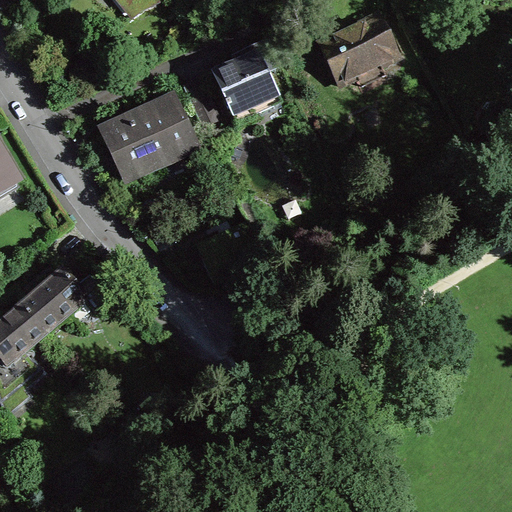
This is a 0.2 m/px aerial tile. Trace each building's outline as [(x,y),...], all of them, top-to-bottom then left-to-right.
[(159,3),(157,0),(132,0),(142,11),(159,3)] [(345,32),(327,40),(327,42),(320,45),(325,56),(339,86),(358,78),(363,88),(386,77),(381,67),(399,58),(380,17),(346,33),(345,32)] [(266,73),(280,67),(268,42),(234,58),(238,67),(216,78),(215,78),(221,90),(228,105),(226,106),(228,110),(230,109),(236,123),(260,112),(256,105),(276,95),(266,73)] [(201,80),(185,88),(203,128),(219,120),(201,80)] [(176,105),(160,112),(156,105),(155,106),(103,131),(110,146),(123,173),(169,151),(173,160),(195,150),(196,150),(197,150),(176,105)] [(17,177),(0,149),(0,198),(18,188),(13,180),(17,177)] [(249,270),(252,268),(250,264),(264,257),(249,224),(199,247),(205,260),(212,257),(213,259),(223,280),(248,268),(249,270)] [(23,305),(48,334),(87,302),(96,313),(111,301),(91,278),(77,289),(64,272),(31,298),(23,305)] [(40,369),(39,370),(29,358),(32,356),(32,355),(27,352),(48,334),(23,305),(0,324),(0,396),(5,408),(26,389),(44,374),(40,369)]
